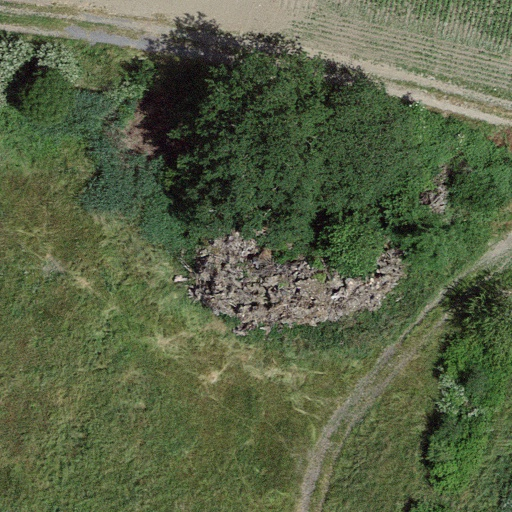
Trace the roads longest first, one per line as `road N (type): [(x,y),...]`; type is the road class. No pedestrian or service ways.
road 1 (track): [(511,89),(76,0)]
road 2 (track): [(511,260),(406,345),(348,490)]
